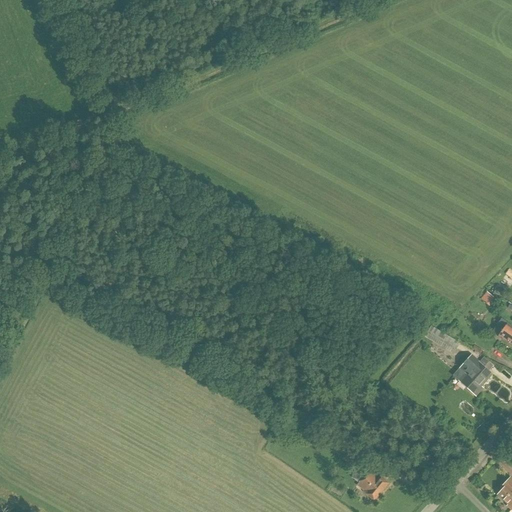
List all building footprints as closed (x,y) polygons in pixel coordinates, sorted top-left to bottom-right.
[(489,307),(496,299),(487,292),(480,299),(489,307)] [(511,347),(511,326),(501,319),(496,326),(503,331),(498,337),(511,347)] [(452,354),(459,343),(430,326),(424,337),(452,354)] [(471,356),(460,368),(468,376),(461,383),(476,397),(484,388),(482,386),(492,375),(489,372),(493,367),(484,358),(479,363),(471,356)] [(305,418),(316,420),(318,411),(306,409),(305,418)] [(356,467),(360,460),(365,450),(347,440),(341,453),(344,454),(342,459),(356,467)] [(380,478),(369,470),(356,486),(364,492),(363,492),(366,495),(366,494),(374,501),(388,484),(380,478)] [(511,480),(510,478),(500,489),(502,490),(497,495),(508,505),(507,506),(511,511),(511,510),(511,480)]
